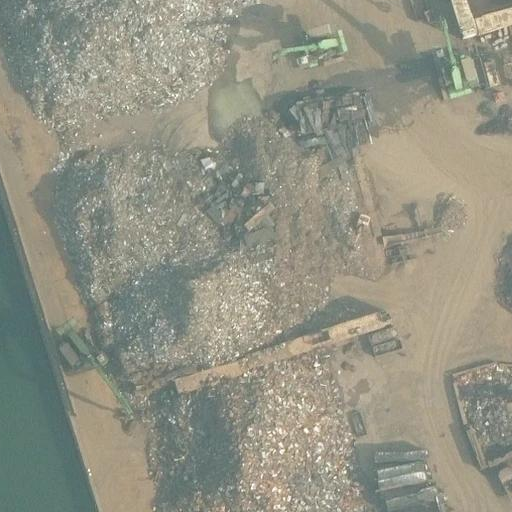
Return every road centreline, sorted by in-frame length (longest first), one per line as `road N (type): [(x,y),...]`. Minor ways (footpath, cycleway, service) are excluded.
road 1 (unknown): [(476,511),(399,340),(418,329),(439,294),(457,235),(457,193)]
road 2 (unknown): [(457,193),(391,38),(383,0)]
